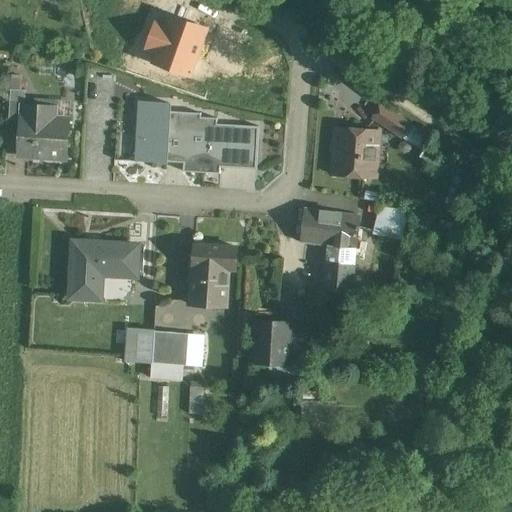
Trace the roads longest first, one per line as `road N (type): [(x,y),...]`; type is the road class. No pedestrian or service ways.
road 1 (residential): [(0,183),(294,190),(301,44),(293,31),(216,0)]
road 2 (track): [(511,173),(301,44)]
